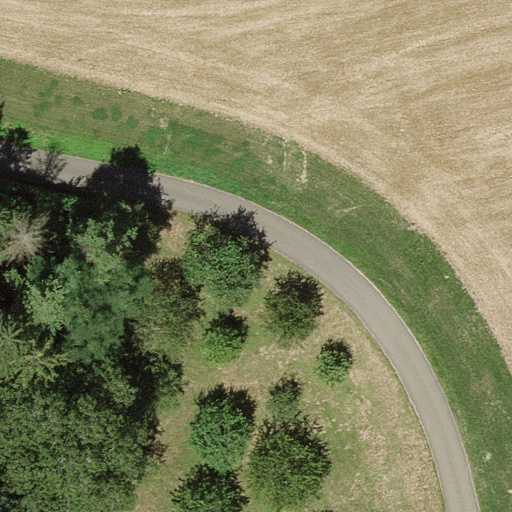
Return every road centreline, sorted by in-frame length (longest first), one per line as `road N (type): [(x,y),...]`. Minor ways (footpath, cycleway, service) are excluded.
road 1 (track): [(451,511),(328,280),(259,224),(0,169)]
road 2 (track): [(0,423),(328,280)]
